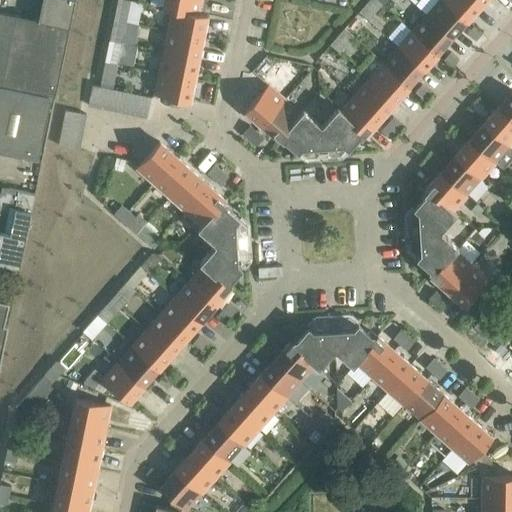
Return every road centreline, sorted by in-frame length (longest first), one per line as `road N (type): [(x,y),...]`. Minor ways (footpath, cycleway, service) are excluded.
road 1 (residential): [(126,511),(135,470),(285,287)]
road 2 (residential): [(367,196),(511,43)]
road 3 (residential): [(511,390),(375,281)]
road 4 (residential): [(224,125),(175,109),(139,135),(88,124)]
road 5 (residential): [(248,0),(224,125)]
